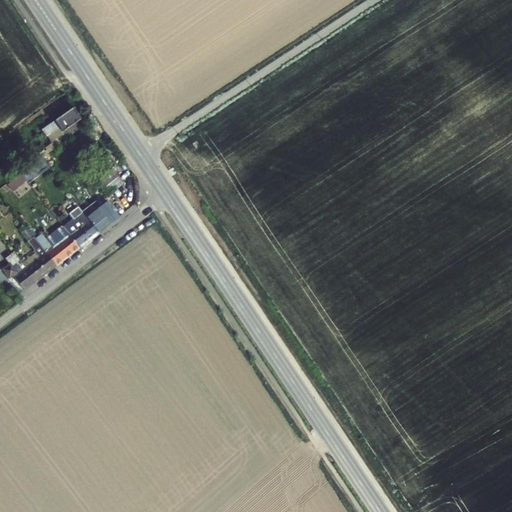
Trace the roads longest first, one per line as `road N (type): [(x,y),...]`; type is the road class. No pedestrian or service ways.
road 1 (secondary): [(380,511),(167,195)]
road 2 (residential): [(139,153),(374,0)]
road 3 (residential): [(0,326),(167,195)]
road 4 (secondary): [(139,153),(35,0)]
